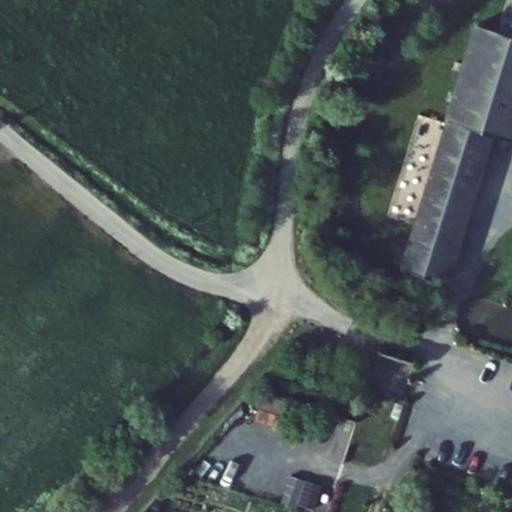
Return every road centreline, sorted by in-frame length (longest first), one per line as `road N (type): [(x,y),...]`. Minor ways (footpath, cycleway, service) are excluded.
road 1 (unclassified): [(0,130),(158,260),(193,278),(276,287)]
road 2 (unknown): [(276,287),(384,340),(440,346),(451,339),(485,254),(511,228)]
road 3 (unclassified): [(351,0),(293,136),(276,287)]
road 4 (track): [(276,287),(251,351),(101,511)]
